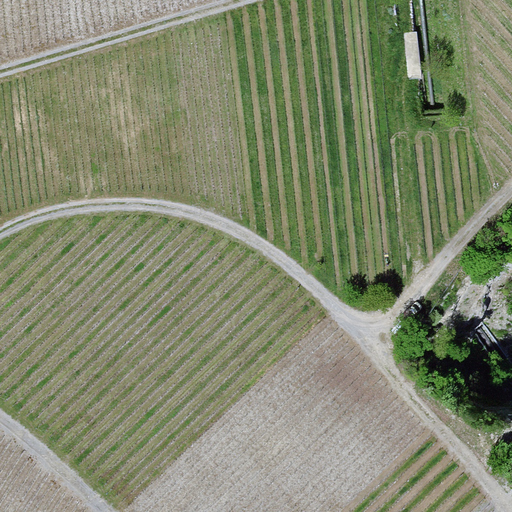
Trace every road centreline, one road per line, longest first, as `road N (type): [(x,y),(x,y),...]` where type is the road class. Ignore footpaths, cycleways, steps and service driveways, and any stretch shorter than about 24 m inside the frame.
road 1 (track): [(0,237),(68,207),(135,198),(210,211),(270,237),(378,340)]
road 2 (track): [(0,75),(254,0)]
road 3 (track): [(509,511),(378,340)]
road 4 (track): [(378,340),(511,194)]
road 5 (track): [(0,400),(121,511)]
